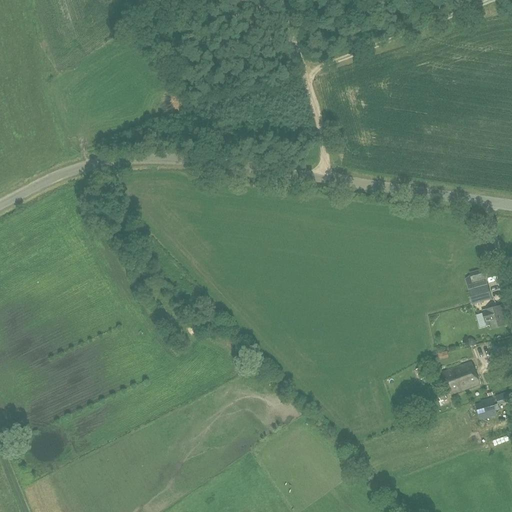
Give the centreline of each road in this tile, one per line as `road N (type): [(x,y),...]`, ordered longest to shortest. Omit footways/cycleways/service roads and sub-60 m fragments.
road 1 (unclassified): [(0,207),(86,165),(117,161),(237,165),(511,206)]
road 2 (track): [(302,77),(483,0)]
road 3 (track): [(276,0),(322,146),(321,179)]
